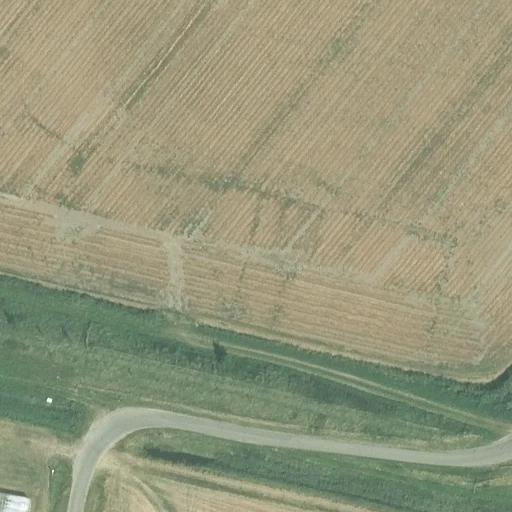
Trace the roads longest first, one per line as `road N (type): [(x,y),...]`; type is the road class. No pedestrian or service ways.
road 1 (unclassified): [(88,511),(101,438),(129,420),(438,460),(483,459),(511,445)]
road 2 (track): [(168,339),(511,431)]
road 3 (track): [(511,511),(367,476),(280,441)]
road 4 (track): [(179,316),(168,339),(0,300)]
road 5 (track): [(0,387),(119,426)]
